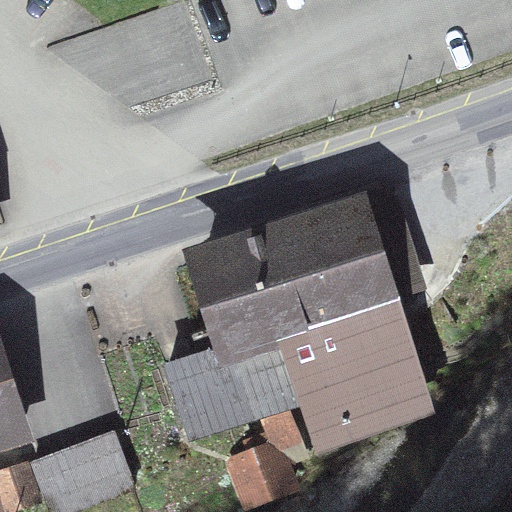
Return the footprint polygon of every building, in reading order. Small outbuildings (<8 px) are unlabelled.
[(413,287),(385,203),(203,262),(225,327),(162,347),(189,429),(265,404),(281,455),(426,408),(390,295),(413,287)] [(0,433),(15,429),(0,381),(0,433)] [(69,511),(134,488),(113,433),(33,464),(50,511),(69,511)] [(233,460),(250,505),(292,489),(275,445),(233,460)] [(0,511),(8,511),(8,509),(38,499),(26,465),(0,472),(0,511)]
